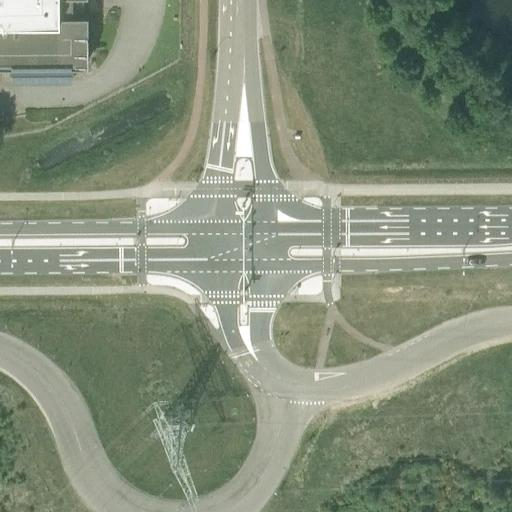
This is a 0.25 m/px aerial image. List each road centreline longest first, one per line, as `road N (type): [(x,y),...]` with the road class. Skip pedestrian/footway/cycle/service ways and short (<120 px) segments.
road 1 (secondary): [(266,267),(511,259)]
road 2 (secondary): [(511,225),(268,229)]
road 3 (tertiary): [(511,324),(492,325),(354,388),(294,386)]
road 4 (unclassified): [(268,229),(251,0)]
road 5 (unclassified): [(234,0),(218,229)]
road 6 (secondary): [(0,266),(221,267)]
road 7 (secondary): [(218,229),(0,230)]
road 8 (unclassified): [(133,511),(79,452),(52,392),(0,355)]
road 9 (tertiary): [(221,267),(235,347),(257,379),(294,386)]
road 10 (unclassified): [(294,386),(261,479),(233,511)]
road 11 (tertiary): [(294,386),(269,360),(261,329),(266,267)]
